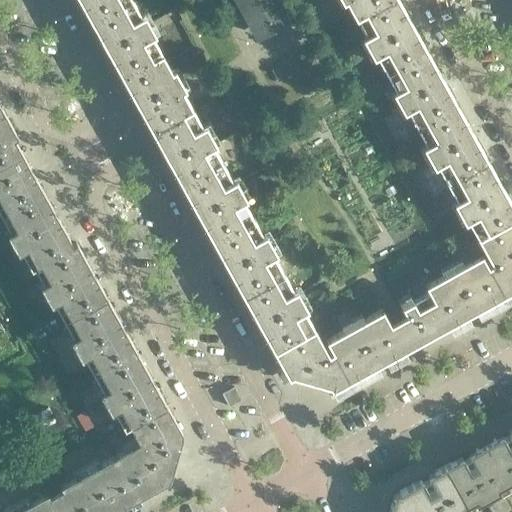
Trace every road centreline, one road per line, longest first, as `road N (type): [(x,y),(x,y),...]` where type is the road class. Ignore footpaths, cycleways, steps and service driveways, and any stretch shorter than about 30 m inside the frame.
road 1 (residential): [(97,152),(97,225),(256,501)]
road 2 (residential): [(307,473),(143,183),(97,152)]
road 3 (residential): [(307,473),(511,360)]
road 4 (residential): [(97,152),(97,104),(44,0)]
road 5 (residential): [(0,37),(41,110),(97,152)]
road 6 (residential): [(438,0),(511,135)]
